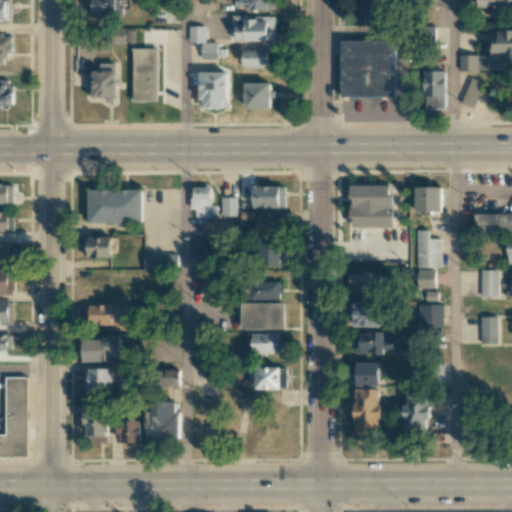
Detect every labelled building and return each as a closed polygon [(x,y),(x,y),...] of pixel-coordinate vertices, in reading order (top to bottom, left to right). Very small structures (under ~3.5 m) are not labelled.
[(10,0),(0,0),(0,19),(12,19),(10,0)] [(117,0),(88,0),(89,15),(117,15),(117,0)] [(235,0),(235,8),(268,9),(268,0),(235,0)] [(384,0),(360,0),(361,17),(385,17),(384,0)] [(511,0),(478,0),(479,10),(511,8),(511,0)] [(275,39),(275,17),(247,17),(247,15),(232,15),(232,40),(275,39)] [(218,42),(206,42),(206,26),(189,26),(189,43),(202,43),(202,59),(218,58),(218,42)] [(134,44),(135,29),(115,29),(115,43),(134,44)] [(459,71),(511,70),(511,61),(511,31),(493,31),(494,54),(459,55),(459,71)] [(0,62),(6,63),(5,53),(12,52),(12,36),(0,36),(0,62)] [(395,40),(342,41),(343,96),(396,95),(395,40)] [(159,49),(159,101),(133,101),(133,49),(159,49)] [(269,67),(268,49),(243,50),(244,68),(269,67)] [(93,79),(86,79),(87,99),(117,98),(116,70),(93,70),(93,79)] [(200,108),(224,108),(224,99),(228,99),(228,72),(200,71),(200,108)] [(446,71),(425,71),(425,109),(446,109),(446,71)] [(461,103),(473,108),(484,82),(472,77),(461,103)] [(0,107),(13,107),(12,79),(0,79),(0,107)] [(246,108),(272,108),(271,82),(245,83),(246,108)] [(0,202),(14,202),(14,184),(0,183),(0,202)] [(254,208),(286,207),(286,185),(253,186),(254,208)] [(352,226),(394,226),(394,214),(393,214),(393,194),(390,194),(391,185),(352,185),(352,226)] [(211,204),(211,186),(192,187),(192,209),(195,209),(195,217),(217,217),(217,204),(211,204)] [(443,186),(419,187),(419,211),(443,211),(443,186)] [(89,223),(144,222),(143,189),(89,190),(89,223)] [(237,197),(221,197),(222,216),(237,215),(237,197)] [(0,232),(9,232),(9,212),(0,212),(0,232)] [(511,212),(475,212),(475,233),(511,232),(511,212)] [(258,235),(281,235),(281,218),(258,218),(258,235)] [(204,237),(231,236),(231,221),(203,222),(204,237)] [(441,239),(431,240),(431,231),(416,232),(417,267),(442,266),(441,239)] [(112,256),(112,236),(84,236),(84,257),(112,256)] [(204,238),(190,239),(191,255),(205,255),(204,238)] [(281,266),(281,242),(258,242),(258,266),(281,266)] [(16,243),(0,243),(0,263),(17,263),(16,243)] [(178,253),(143,254),(143,269),(178,269),(178,253)] [(0,294),(15,294),(15,270),(0,269),(0,294)] [(435,269),(414,270),(415,289),(436,288),(435,269)] [(498,270),(481,269),(480,296),(498,297),(498,270)] [(381,275),(372,275),(372,271),(347,272),(347,291),(381,290),(381,275)] [(202,288),(216,289),(216,275),(202,274),(202,288)] [(281,281),(249,281),(249,300),(281,299),(281,281)] [(0,323),(14,324),(14,301),(0,300),(0,323)] [(284,302),(240,303),(241,328),(285,327),(284,302)] [(130,327),(130,316),(121,316),(121,304),(86,303),(86,326),(130,327)] [(381,326),(381,303),(350,303),(350,325),(381,326)] [(419,327),(443,327),(443,304),(419,304),(419,327)] [(498,316),(481,317),(481,343),(498,343),(498,316)] [(252,353),(287,353),(286,332),(247,333),(247,344),(251,344),(252,353)] [(356,353),(382,354),(383,332),(357,332),(356,353)] [(0,348),(12,349),(13,334),(0,333),(0,348)] [(83,337),(83,361),(121,360),(121,336),(83,337)] [(379,362),(350,362),(351,386),(380,386),(379,362)] [(287,389),(287,367),(250,367),(249,382),(255,383),(255,389),(287,389)] [(114,369),(84,368),(84,390),(113,391),(114,369)] [(180,369),(160,369),(160,387),(180,386),(180,369)] [(27,377),(5,377),(6,434),(0,434),(0,456),(28,456),(27,377)] [(380,388),(355,388),(355,435),(380,435),(380,388)] [(405,404),(404,429),(428,430),(429,397),(409,396),(409,404),(405,404)] [(180,412),(177,412),(177,401),(152,401),(152,411),(147,411),(146,443),(180,444),(180,412)] [(84,424),(89,424),(88,436),(108,437),(110,412),(85,411),(84,424)] [(141,420),(120,420),(120,446),(141,447),(141,420)]
